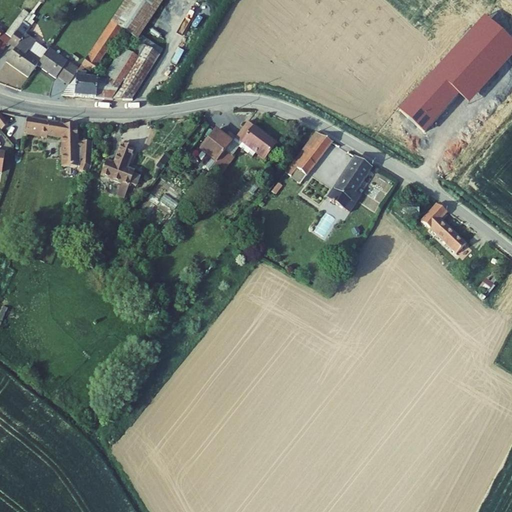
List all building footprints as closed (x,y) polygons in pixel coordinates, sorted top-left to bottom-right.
[(164,0),(127,0),(127,1),(155,18),(165,0),(164,0)] [(127,1),(101,40),(113,47),(120,35),(138,46),(155,18),(127,1)] [(11,50),(17,54),(26,42),(25,41),(31,32),(23,27),(11,43),(7,48),(6,50),(9,52),(11,50)] [(11,43),(4,37),(0,42),(0,43),(7,48),(11,43)] [(68,90),(61,100),(110,106),(110,107),(133,107),(160,60),(138,46),(130,58),(127,56),(108,86),(101,85),(85,84),(85,79),(89,73),(95,74),(113,47),(101,40),(78,74),(68,90)] [(29,83),(37,71),(41,66),(27,56),(33,46),(26,42),(17,54),(7,67),(29,83)] [(122,53),(101,85),(108,86),(127,56),(122,53)] [(58,83),(68,90),(78,74),(50,54),(41,66),(37,71),(57,84),(58,83)] [(0,116),(0,130),(3,133),(9,127),(0,116)] [(63,143),(60,174),(75,173),(78,130),(63,130),(61,127),(27,121),(24,134),(63,143)] [(248,125),(236,141),(217,166),(213,171),(221,178),(244,148),(264,164),(276,148),(248,125)] [(15,133),(10,139),(44,170),(52,162),(15,133)] [(216,135),(201,154),(217,166),(236,141),(229,136),(225,142),(216,135)] [(315,137),(284,176),(300,188),(332,147),(315,137)] [(134,146),(121,141),(114,162),(106,159),(101,174),(121,182),(130,184),(131,181),(137,183),(141,173),(134,171),(135,168),(127,166),(134,146)] [(0,148),(0,172),(7,174),(12,151),(0,148)] [(356,162),(329,201),(335,205),(333,207),(338,211),(340,209),(345,213),(349,206),(373,173),(356,162)] [(130,184),(121,182),(118,194),(126,196),(130,184)] [(345,213),(344,215),(349,219),(355,211),(349,206),(345,213)] [(437,210),(418,228),(427,237),(430,235),(432,238),(429,241),(434,246),(438,243),(456,259),(466,250),(440,225),(447,217),(437,210)] [(85,270),(95,257),(89,252),(79,265),(85,270)] [(85,270),(91,275),(101,262),(95,257),(85,270)] [(489,291),(496,284),(489,277),(482,284),(489,291)]
